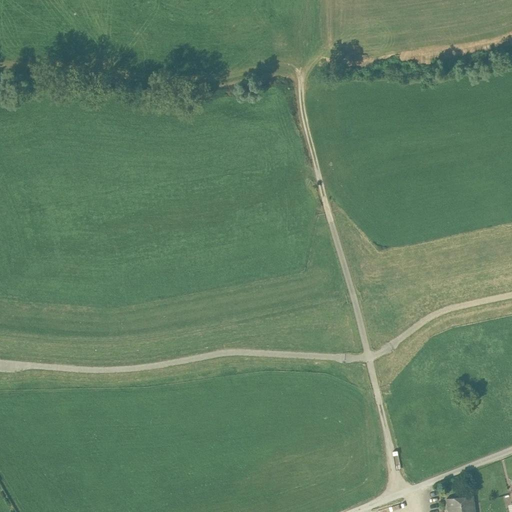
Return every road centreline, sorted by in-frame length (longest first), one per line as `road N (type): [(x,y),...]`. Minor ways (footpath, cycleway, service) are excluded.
road 1 (track): [(0,363),(118,369),(229,351),(368,357),(436,313),(511,295)]
road 2 (residential): [(358,511),(511,449)]
